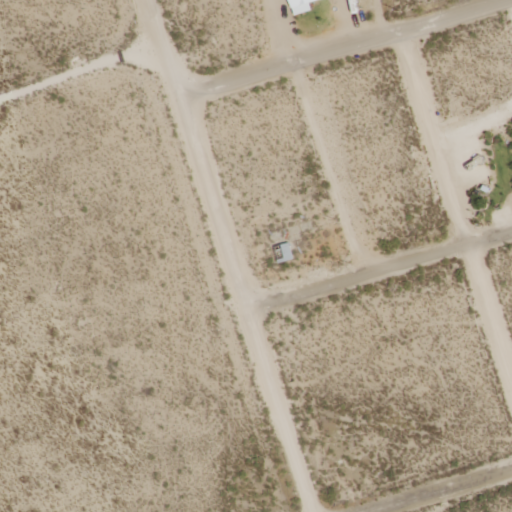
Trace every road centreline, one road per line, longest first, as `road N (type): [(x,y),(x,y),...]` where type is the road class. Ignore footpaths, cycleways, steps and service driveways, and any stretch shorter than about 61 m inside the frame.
road 1 (residential): [(314,511),(243,312),(182,97),(134,0)]
road 2 (residential): [(511,380),(387,0)]
road 3 (residential): [(182,97),(511,0)]
road 4 (residential): [(243,312),(511,239)]
road 5 (residential): [(383,511),(511,472)]
